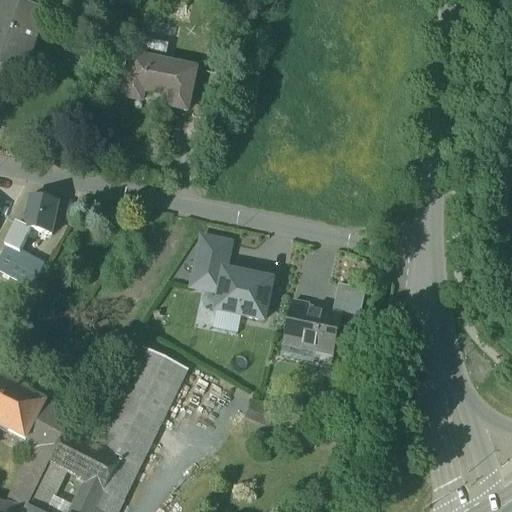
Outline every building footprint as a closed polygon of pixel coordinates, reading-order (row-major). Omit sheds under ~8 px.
[(0,5),(0,61),(23,69),(39,19),(0,5)] [(129,57),(165,64),(168,48),(133,40),(129,57)] [(165,64),(129,57),(120,100),(140,104),(144,90),(169,95),(166,109),(185,114),(194,71),(165,64)] [(58,205),(29,199),(22,229),(22,231),(31,233),(51,237),(58,205)] [(22,229),(16,225),(5,248),(20,255),(31,233),(22,231),(22,229)] [(195,291),(223,297),(233,247),(205,241),(195,291)] [(44,267),(20,255),(5,248),(0,257),(0,273),(30,289),(44,267)] [(272,281),(228,272),(223,297),(220,312),(263,321),(272,281)] [(342,318),(308,311),(309,309),(291,305),(282,347),(332,359),(342,318)] [(83,347),(72,364),(82,370),(93,354),(83,347)] [(94,511),(117,511),(187,370),(146,350),(142,357),(96,449),(121,462),(104,494),(94,511)] [(106,365),(94,357),(83,373),(95,381),(106,365)] [(45,404),(0,379),(0,428),(25,442),(45,404)] [(62,412),(45,404),(25,442),(36,447),(41,450),(54,426),(62,412)] [(54,426),(41,450),(53,457),(54,457),(66,433),(54,426)] [(96,449),(66,433),(54,457),(49,465),(66,474),(85,484),(104,494),(121,462),(96,449)] [(36,447),(7,505),(21,511),(25,511),(49,465),(53,457),(41,450),(36,447)] [(25,511),(46,511),(66,474),(49,465),(25,511)] [(94,511),(104,494),(85,484),(70,511),(94,511)]
